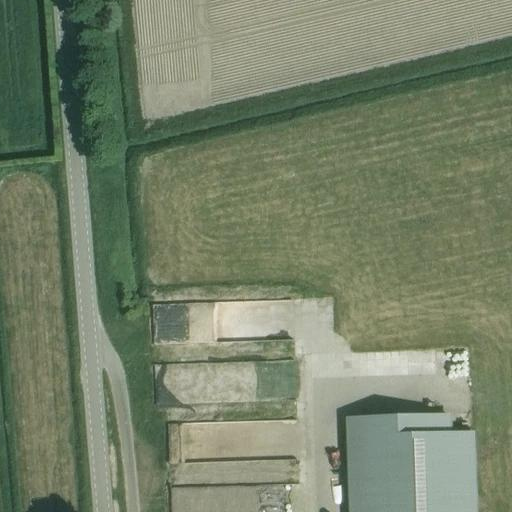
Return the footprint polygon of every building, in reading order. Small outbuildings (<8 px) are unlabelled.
[(270,347),(288,346),(287,313),(270,313),(270,347)] [(448,362),(448,382),(465,382),(465,362),(448,362)] [(451,415),(348,418),(350,511),(476,511),(474,432),(452,433),(451,415)] [(261,472),(260,490),(292,492),(293,473),(261,472)] [(167,499),(166,511),(185,511),(186,500),(167,499)]
